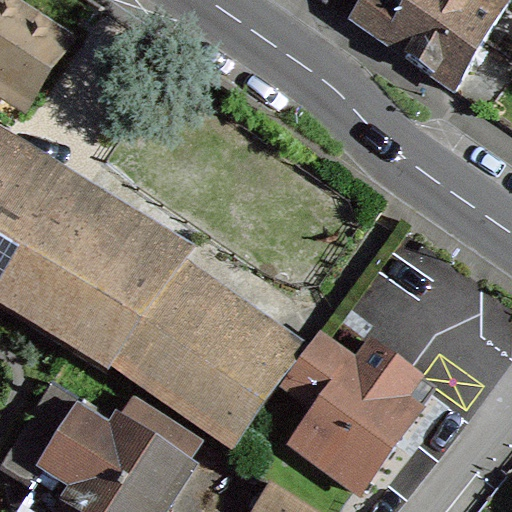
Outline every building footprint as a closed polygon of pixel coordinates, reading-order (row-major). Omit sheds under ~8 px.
[(0,0),(0,91),(7,96),(51,30),(4,0),(0,0)] [(367,0),(353,20),(456,92),(511,13),(511,10),(497,0),(367,0)] [(60,35),(51,30),(7,96),(17,102),(60,35)] [(0,178),(0,306),(108,374),(117,362),(171,284),(0,178)] [(171,284),(117,362),(235,448),(292,367),(171,284)] [(319,337),(284,385),(319,410),(294,445),(362,494),(421,411),(405,399),(421,377),(374,343),(358,365),(319,337)] [(118,427),(112,436),(80,486),(69,503),(83,511),(156,511),(201,443),(135,401),(118,427)] [(80,486),(112,436),(79,415),(47,465),(80,486)] [(315,511),(274,485),(260,506),(269,511),(315,511)] [(83,511),(69,503),(63,511),(83,511)]
